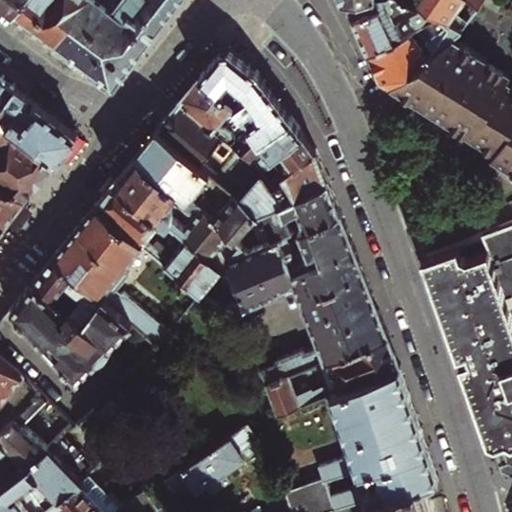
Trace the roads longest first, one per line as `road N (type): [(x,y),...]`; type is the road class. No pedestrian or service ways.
road 1 (residential): [(385,216),(481,511)]
road 2 (residential): [(267,0),(328,80),(385,216)]
road 3 (residential): [(511,40),(408,203),(385,216)]
road 4 (residential): [(0,272),(115,126)]
road 5 (residential): [(115,126),(216,0)]
road 6 (residential): [(115,126),(0,39)]
